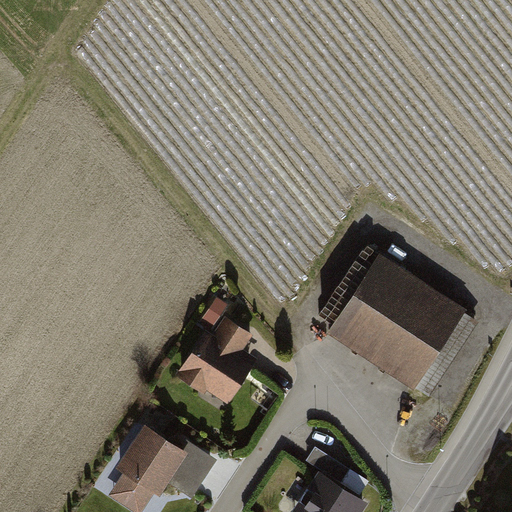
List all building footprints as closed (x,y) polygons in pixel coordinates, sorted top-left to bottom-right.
[(381,259),(334,333),(418,386),(465,312),(381,259)] [(219,338),(190,381),(237,412),(264,373),(253,365),(264,348),(241,333),(231,347),(219,338)] [(156,441),(118,494),(142,511),(168,511),(198,471),(156,441)] [(356,470),(320,448),(311,461),(347,483),(356,470)] [(367,511),(373,502),(324,472),(298,511),(367,511)]
